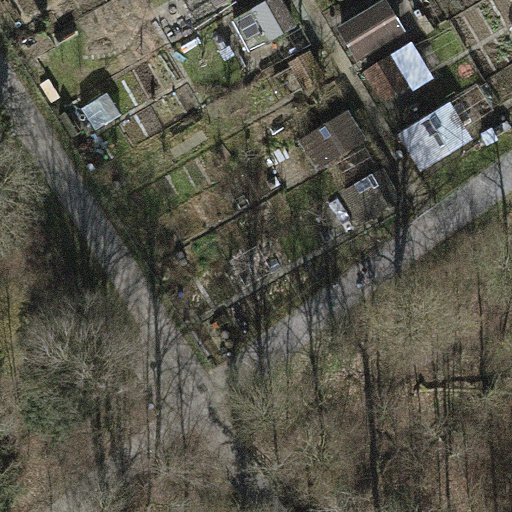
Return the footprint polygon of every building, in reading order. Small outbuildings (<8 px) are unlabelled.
[(282,0),(273,0),(231,25),(249,55),(298,26),(282,0)] [(386,2),(337,31),(355,61),(404,32),(386,2)] [(313,54),(286,69),(301,96),(328,81),(313,54)] [(448,107),(400,138),(421,171),(470,141),(448,107)] [(352,114),(303,143),(320,173),(369,144),(352,114)] [(387,171),(342,194),(359,225),(403,202),(387,171)]
